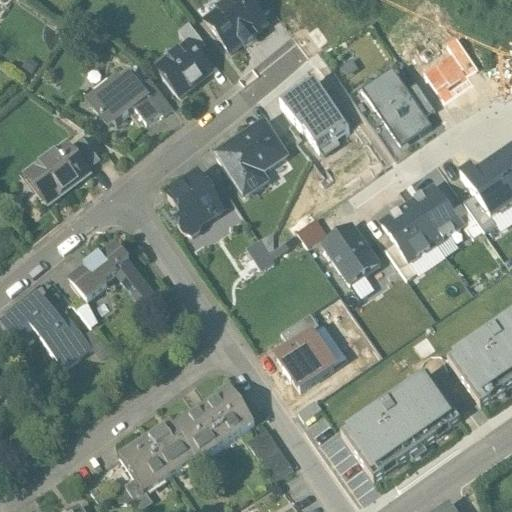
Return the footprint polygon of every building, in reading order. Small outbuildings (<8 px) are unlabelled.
[(261,22),(243,0),(235,0),(231,4),(230,8),(206,27),(230,58),(243,49),(245,52),(257,42),(254,39),(266,30),(261,22)] [(243,0),(261,22),(272,14),(260,0),(243,0)] [(190,50),(196,58),(205,51),(190,31),(179,39),(188,51),(190,50)] [(196,58),(190,50),(188,51),(169,65),(173,70),(163,78),(182,102),(197,90),(196,88),(211,77),(196,58)] [(141,91),(131,77),(91,108),(116,125),(133,112),(146,128),(159,119),(161,121),(164,119),(141,91)] [(141,91),(164,119),(173,112),(151,84),(141,91)] [(349,136),(315,87),(302,95),(304,99),(295,105),(293,102),(280,111),(302,137),(304,136),(319,157),(349,136)] [(421,144),(432,136),(398,87),(368,107),(401,153),(413,145),(410,139),(415,136),(421,144)] [(287,161),(264,128),(239,145),(230,151),(217,160),(245,202),(267,187),(262,179),(287,161)] [(227,147),(230,151),(239,145),(237,141),(227,147)] [(73,153),(89,174),(101,165),(85,144),(73,153)] [(73,153),(69,148),(33,176),(44,190),(39,194),(50,207),(46,210),(48,212),(92,178),(89,174),(73,153)] [(511,158),(492,173),(511,201),(511,158)] [(511,212),(511,201),(492,173),(477,183),(472,176),(461,184),(474,204),(490,227),(492,226),(511,212)] [(213,203),(199,180),(168,201),(184,225),(177,229),(185,241),(192,242),(199,238),(201,231),(221,217),(222,216),(213,203)] [(213,203),(222,216),(221,217),(230,231),(242,222),(225,195),(213,203)] [(410,213),(437,252),(461,235),(434,196),(423,204),(422,202),(414,208),(415,209),(410,213)] [(496,233),(492,226),(490,227),(474,204),(464,211),(483,239),(485,241),(496,233)] [(463,210),(453,217),(474,246),(483,239),(464,211),(463,210)] [(437,252),(410,213),(400,220),(399,219),(390,225),(391,226),(382,232),(396,252),(410,271),(437,252)] [(328,243),(317,227),(297,240),(309,256),(328,243)] [(367,256),(352,234),(323,254),(351,294),(381,273),(369,254),(367,256)] [(272,237),(250,254),(267,276),(279,266),(270,256),(280,248),(272,237)] [(115,250),(69,287),(88,310),(108,295),(105,292),(117,283),(139,311),(153,300),(128,269),(130,267),(115,250)] [(410,271),(396,252),(386,259),(407,288),(417,281),(410,271)] [(39,297),(0,327),(1,328),(15,346),(22,354),(39,341),(65,374),(91,353),(82,342),(62,316),(57,320),(39,297)] [(482,344),(448,367),(481,415),(492,407),(489,403),(501,395),(504,398),(511,392),(511,322),(501,331),(503,334),(484,347),(482,344)] [(281,344),(291,357),(311,343),(321,337),(311,323),(281,344)] [(0,358),(15,346),(1,328),(0,328),(0,358)] [(92,334),(82,342),(91,353),(101,366),(111,358),(92,334)] [(334,377),(311,343),(291,357),(277,367),(285,378),(284,379),(291,390),(293,388),(301,400),(334,377)] [(0,365),(0,388),(1,390),(12,381),(0,365)] [(375,418),(342,442),(375,489),(386,481),(383,478),(395,469),(397,473),(438,444),(435,441),(447,432),(450,436),(461,428),(428,381),(394,405),(396,408),(378,421),(375,418)] [(255,432),(232,398),(175,436),(196,467),(199,471),(255,432)] [(298,421),(305,430),(322,417),(316,409),(298,421)] [(196,467),(175,436),(171,431),(144,450),(169,486),(196,467)] [(294,477),(268,439),(249,452),(275,490),(294,477)] [(169,486),(144,450),(121,466),(135,487),(145,502),(169,486)] [(135,487),(121,466),(97,483),(111,503),(135,487)] [(100,510),(111,503),(97,483),(86,490),(100,510)]
